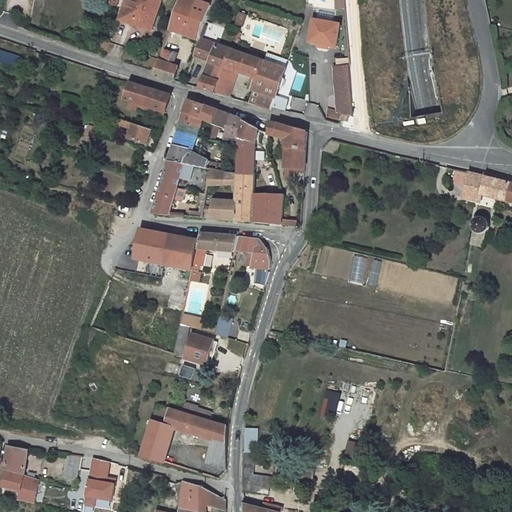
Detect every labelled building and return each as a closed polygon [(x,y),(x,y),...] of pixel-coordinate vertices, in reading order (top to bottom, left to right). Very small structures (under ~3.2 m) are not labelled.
[(127,22),(152,30),(162,0),(130,0),(129,6),(132,7),(127,22)] [(185,35),(200,40),(213,0),(181,0),(171,29),(185,35)] [(248,9),(233,3),(230,9),(245,15),(248,9)] [(340,25),(313,21),(309,43),(318,45),(328,46),(336,48),(340,25)] [(158,61),(174,66),(185,35),(171,29),(170,29),(158,61)] [(194,57),(210,63),(217,45),(200,40),(194,57)] [(210,63),(199,88),(215,93),(231,50),(217,45),(210,63)] [(23,58),(0,50),(0,51),(0,60),(20,67),(23,58)] [(215,93),(229,97),(238,71),(252,77),(248,88),(253,90),(263,60),(259,59),(261,54),(249,50),(248,55),(232,50),(231,50),(215,93)] [(284,68),(263,60),(253,90),(262,93),(257,106),(271,110),(284,68)] [(153,74),(175,81),(178,68),(174,66),(158,61),(153,74)] [(336,66),(339,113),(342,114),(354,118),(349,65),(336,66)] [(131,82),(126,99),(166,113),(171,95),(131,82)] [(292,97),(290,109),(306,111),(308,100),(292,97)] [(199,130),(205,113),(214,116),(217,109),(189,99),(181,124),(199,130)] [(214,116),(234,122),(235,116),(217,109),(214,116)] [(234,122),(232,132),(243,135),(243,132),(260,134),(261,128),(243,120),(235,116),(234,122)] [(117,118),(115,124),(132,130),(129,138),(147,144),(151,130),(117,118)] [(269,133),(277,135),(279,124),(271,122),(269,131),(269,133)] [(227,172),(229,161),(212,158),(190,151),(192,142),(197,139),(199,130),(181,124),(171,160),(190,165),(210,170),(227,172)] [(277,135),(288,138),(287,167),(297,167),(305,167),(307,130),(279,124),(277,135)] [(232,132),(230,149),(230,158),(241,159),(243,135),(232,132)] [(257,175),(260,134),(243,132),(243,135),(241,159),(239,173),(257,175)] [(171,214),(179,188),(181,189),(184,176),(187,177),(190,165),(171,160),(154,213),(171,214)] [(297,180),(297,167),(287,167),(287,179),(297,180)] [(464,172),(446,167),(443,180),(462,184),(464,172)] [(208,181),(225,182),(227,172),(210,170),(208,181)] [(227,172),(225,182),(238,183),(236,202),(213,200),(211,213),(216,219),(253,222),(255,193),(257,175),(239,173),(227,172)] [(463,195),(481,199),(482,195),(508,202),(511,187),(511,183),(499,180),(468,173),(463,195)] [(283,195),(255,193),(253,222),(281,224),(283,195)] [(475,231),(472,245),(483,249),(486,233),(487,232),(489,230),(490,228),(490,226),(490,225),(489,222),(488,220),(486,219),(483,217),(481,217),(477,218),(475,220),(473,223),(473,225),(473,228),(473,229),(475,231)] [(289,218),(288,225),(299,226),(300,220),(289,218)] [(142,230),(136,262),(164,267),(170,236),(142,230)] [(193,272),(197,273),(198,267),(202,267),(205,252),(235,254),(237,238),(200,234),(193,272)] [(198,242),(170,236),(164,267),(192,272),(198,242)] [(235,254),(254,255),(253,268),(272,270),(272,264),(268,252),(259,240),(237,238),(235,254)] [(207,253),(204,265),(211,267),(214,255),(207,253)] [(193,272),(192,272),(190,281),(198,282),(200,273),(197,273),(193,272)] [(221,314),(216,333),(230,337),(236,318),(221,314)] [(193,335),(185,359),(206,366),(214,342),(193,335)] [(184,364),(181,376),(194,380),(198,368),(184,364)] [(227,427),(209,422),(212,414),(185,405),(182,413),(176,411),(179,403),(166,399),(164,407),(158,406),(143,456),(163,462),(174,430),(213,442),(206,464),(226,471),(227,427)] [(347,453),(360,457),(363,443),(350,440),(347,453)] [(7,466),(22,468),(25,450),(9,447),(7,466)] [(266,455),(245,451),(244,491),(269,495),(271,482),(250,478),(251,465),(265,467),(266,455)] [(83,456),(69,454),(64,475),(78,478),(83,456)] [(266,455),(265,467),(274,468),(276,457),(266,455)] [(7,466),(4,487),(22,489),(22,486),(30,488),(30,485),(33,484),(34,477),(24,475),(25,469),(22,468),(7,466)] [(186,484),(178,511),(201,511),(203,489),(186,484)] [(228,511),(226,500),(203,489),(201,511),(228,511)] [(50,498),(51,494),(38,491),(36,502),(48,505),(50,498)] [(65,501),(50,498),(48,505),(64,509),(65,501)]
